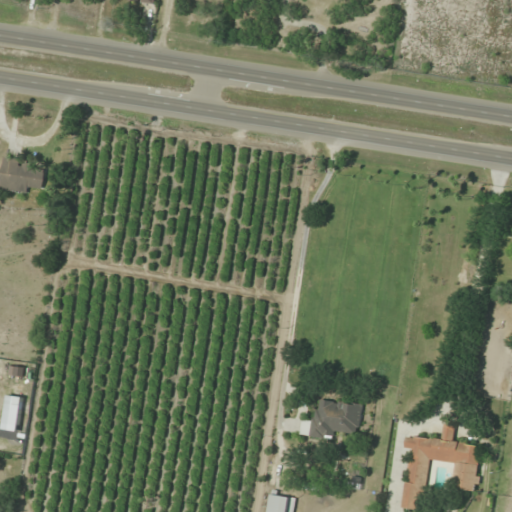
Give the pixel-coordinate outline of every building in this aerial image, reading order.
[(30,187),(44,188),(45,169),(34,168),(34,160),(2,158),(0,185),(0,190),(29,193),(30,187)] [(4,429),(18,430),(22,396),(8,394),(4,429)] [(359,440),(362,404),(316,400),(312,436),(359,440)] [(404,508),(424,510),(429,459),(456,462),(453,488),(478,491),(483,444),(453,441),(455,424),(444,423),(443,439),(406,435),(405,448),(411,448),(404,508)] [(293,511),(295,497),(270,494),(267,511),(293,511)]
